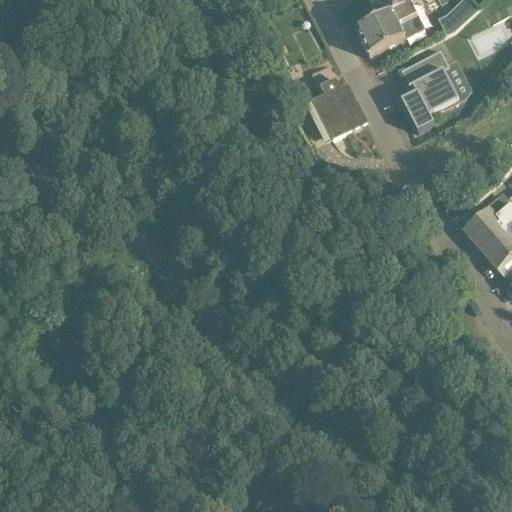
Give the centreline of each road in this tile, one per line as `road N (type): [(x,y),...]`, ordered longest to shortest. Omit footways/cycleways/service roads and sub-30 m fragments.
road 1 (track): [(511,509),(34,174)]
road 2 (residential): [(511,348),(314,0)]
